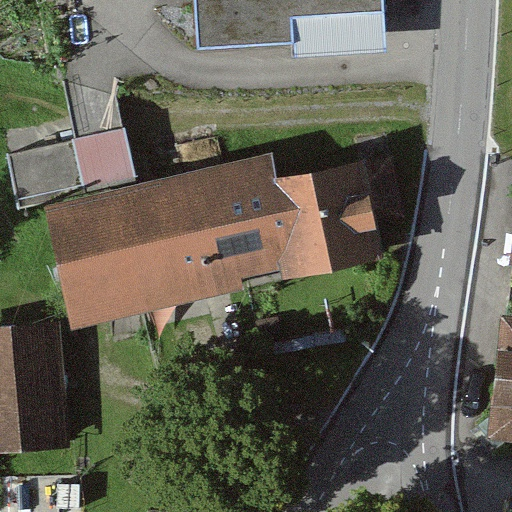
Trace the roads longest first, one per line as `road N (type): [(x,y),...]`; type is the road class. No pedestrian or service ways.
road 1 (tertiary): [(406,384),(436,302),(458,180),(465,0)]
road 2 (tertiary): [(309,511),(406,384)]
road 3 (unclassified): [(447,511),(406,384)]
